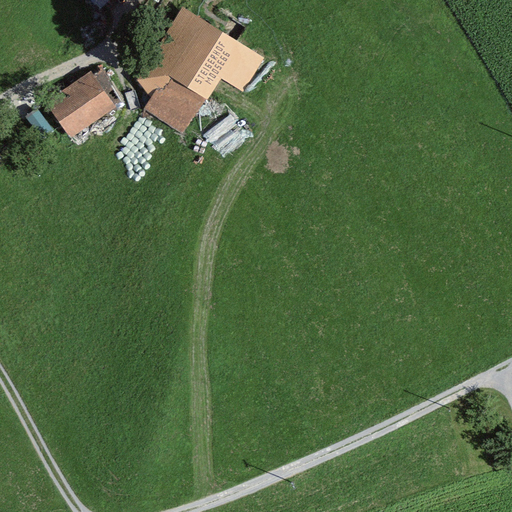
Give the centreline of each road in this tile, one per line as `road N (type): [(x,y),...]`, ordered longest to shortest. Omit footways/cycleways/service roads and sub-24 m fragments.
road 1 (track): [(511,361),(370,434),(179,511)]
road 2 (track): [(124,0),(109,47),(0,104)]
road 3 (track): [(0,372),(78,511)]
